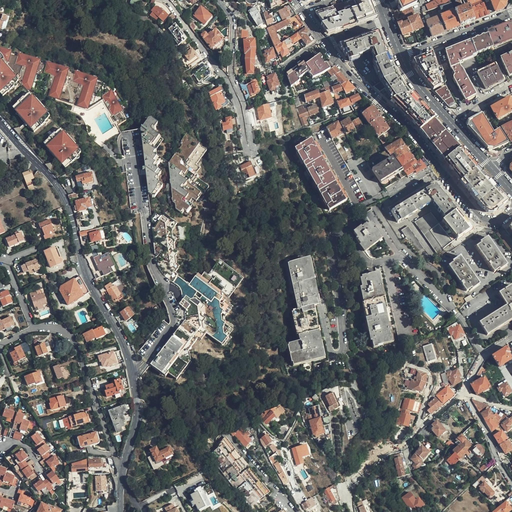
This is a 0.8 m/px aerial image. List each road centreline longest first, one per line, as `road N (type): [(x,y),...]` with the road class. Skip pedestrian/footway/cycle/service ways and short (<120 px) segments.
road 1 (residential): [(215,0),(232,19),(231,73),(244,105),(247,152),(224,76),(162,0)]
road 2 (tertiary): [(0,122),(62,191),(86,277),(131,372)]
road 3 (residential): [(511,214),(483,225),(405,124),(322,42)]
road 4 (residential): [(130,137),(150,260),(174,318),(131,372)]
road 5 (residential): [(386,258),(371,261),(347,235),(333,235),(345,345),(331,353),(322,310)]
road 6 (residential): [(33,328),(73,341),(123,466)]
road 7 (residential): [(482,356),(461,317),(403,259),(386,258)]
road 8 (tertiary): [(400,57),(488,163)]
road 9 (residential): [(400,57),(511,13)]
